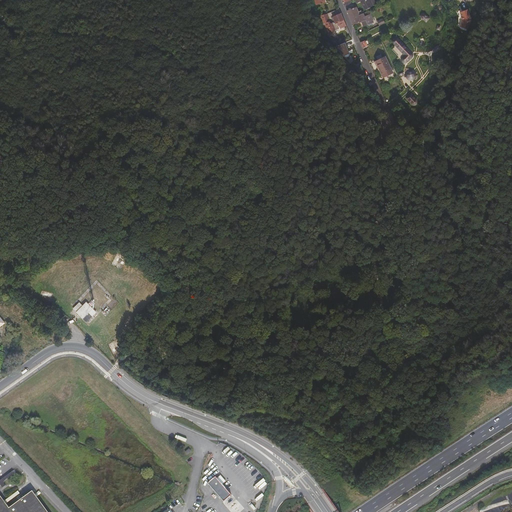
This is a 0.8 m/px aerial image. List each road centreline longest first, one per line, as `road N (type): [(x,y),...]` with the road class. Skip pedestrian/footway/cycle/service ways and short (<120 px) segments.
road 1 (track): [(383,342),(374,351),(335,345),(243,365),(169,352),(164,334),(183,296),(183,260)]
road 2 (track): [(14,19),(109,27),(152,44),(187,75),(223,132),(239,163),(233,190)]
road 3 (track): [(511,74),(453,286)]
road 4 (tertiary): [(166,405),(74,346),(46,353),(0,387)]
road 5 (track): [(183,260),(123,227),(0,245)]
road 6 (motorway): [(511,415),(365,511)]
road 7 (track): [(362,476),(303,424),(263,411),(235,417),(230,427)]
road 8 (track): [(380,320),(369,256),(375,166)]
road 9 (motorway): [(397,511),(511,436)]
road 10 (track): [(0,283),(62,316),(100,358)]
road 11 (tertiary): [(318,496),(285,459),(223,427)]
